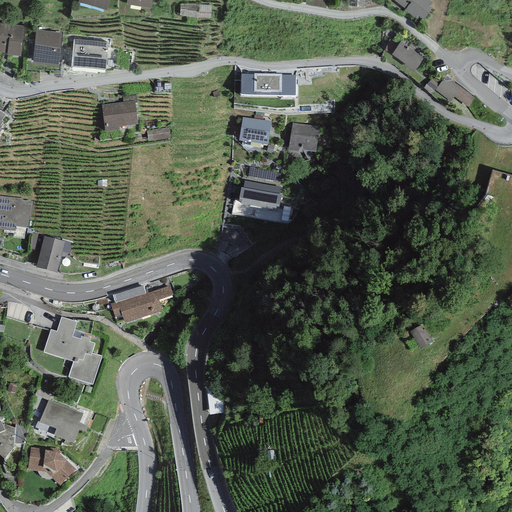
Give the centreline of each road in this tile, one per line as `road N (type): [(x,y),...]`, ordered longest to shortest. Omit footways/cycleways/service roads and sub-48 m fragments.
road 1 (residential): [(511,133),(443,112),(394,73),(353,60),(228,60),(14,92),(0,85)]
road 2 (tertiary): [(224,511),(195,361),(222,295),(217,271),(188,259),(84,292),(0,273)]
road 3 (tertiary): [(140,431),(129,377),(144,365),(165,370),(191,511)]
road 4 (residential): [(459,64),(389,12),(346,15),(264,0)]
road 5 (residential): [(140,431),(120,439),(70,498),(44,511)]
